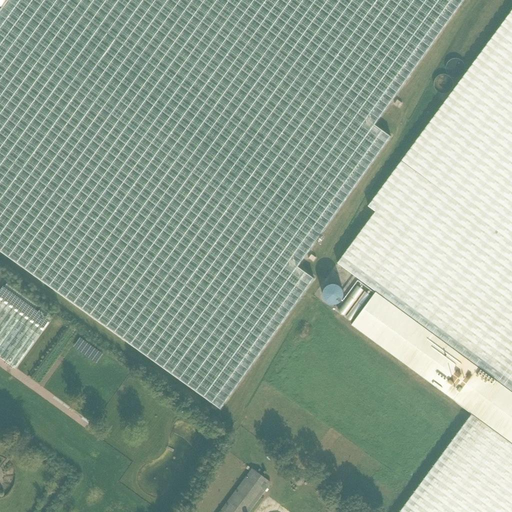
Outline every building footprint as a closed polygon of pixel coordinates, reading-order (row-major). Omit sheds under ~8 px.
[(0,0),(0,6),(2,8),(0,10),(0,251),(148,358),(221,410),(314,279),(297,267),(306,255),(391,137),(375,125),(463,0),(0,0)] [(511,511),(511,9),(368,206),(375,212),(337,263),(376,291),(351,325),(472,413),(399,511),(511,511)] [(318,305),(339,303),(337,286),(316,289),(318,305)] [(49,323),(2,289),(0,291),(0,356),(16,369),(49,323)] [(248,511),(271,483),(252,469),(220,511),(248,511)]
